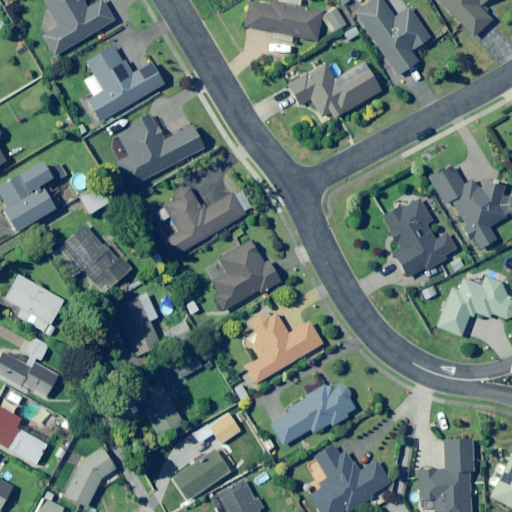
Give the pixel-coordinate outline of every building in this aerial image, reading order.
[(85,9),(79,0),(40,0),(57,27),(40,37),(52,57),(113,22),(100,0),(85,9)] [(393,18),(380,0),(374,0),(354,14),(397,78),(418,64),(409,51),(427,38),(407,8),(393,18)] [(485,0),(436,0),(472,38),(490,21),(478,7),(485,0)] [(306,9),(269,1),(268,6),(248,2),(243,28),(270,34),(269,39),(291,44),(292,37),(315,42),(322,8),(307,5),(306,9)] [(336,9),(321,18),(330,34),(345,25),(336,9)] [(354,26),(340,35),(346,44),(360,34),(354,26)] [(130,75),(113,46),(84,63),(101,92),(86,101),(98,123),(163,85),(150,63),(130,75)] [(380,92),(364,64),(334,81),(325,64),(286,85),(297,107),(309,100),(322,124),(380,92)] [(189,126),(165,138),(159,125),(155,127),(148,114),(133,122),(135,126),(116,135),(127,157),(115,163),(128,189),(202,150),(189,126)] [(17,177),(27,193),(52,178),(55,181),(65,175),(57,163),(45,170),(40,162),(17,177)] [(460,186),(449,166),(427,179),(443,206),(450,202),(464,227),(461,229),(468,241),(471,240),(477,251),(495,240),(487,228),(511,213),(511,194),(503,180),(492,187),(487,179),(476,185),(472,179),(460,186)] [(202,211),(184,181),(166,192),(171,201),(162,206),(177,232),(159,243),(168,259),(252,210),(239,189),(230,194),(202,211)] [(40,187),(28,195),(20,200),(9,182),(0,186),(0,199),(5,207),(1,210),(14,233),(54,209),(40,187)] [(105,206),(95,188),(78,197),(88,215),(105,206)] [(430,220),(412,190),(388,204),(392,211),(379,219),(396,249),(391,253),(406,279),(424,269),(426,271),(447,259),(444,255),(454,249),(442,229),(430,235),(424,223),(430,220)] [(129,274),(87,222),(60,244),(101,296),(129,274)] [(256,253),(249,242),(217,260),(225,273),(210,282),(217,294),(212,296),(221,312),(257,291),(260,295),(279,284),(260,250),(256,253)] [(61,250),(51,259),(70,280),(80,272),(61,250)] [(16,317),(51,336),(56,327),(50,324),(63,301),(17,276),(3,300),(20,309),(16,317)] [(459,337),(468,317),(473,319),(475,313),(488,319),(490,314),(509,322),(511,313),(511,301),(506,299),(499,284),(482,277),(478,286),(462,279),(457,291),(451,289),(435,327),(459,337)] [(156,318),(145,294),(113,309),(135,357),(159,346),(148,321),(156,318)] [(193,299),(183,305),(190,316),(200,310),(193,299)] [(287,335),(274,315),(268,319),(263,310),(246,321),(255,336),(252,346),(259,358),(244,368),(254,384),(320,345),(307,323),(287,335)] [(193,336),(183,321),(163,334),(173,349),(193,336)] [(57,376),(34,363),(36,359),(41,362),(49,347),(32,338),(24,353),(30,356),(25,365),(0,351),(0,377),(25,391),(27,388),(45,398),(57,376)] [(201,367),(194,353),(171,365),(178,379),(201,367)] [(171,405),(179,401),(172,388),(165,392),(159,382),(135,394),(157,437),(181,425),(171,405)] [(330,424),(331,426),(347,417),(345,414),(354,409),(340,386),(333,390),(329,382),(285,408),(289,414),(269,426),(281,446),(309,430),(312,434),(330,424)] [(247,396),(241,384),(233,388),(240,400),(247,396)] [(0,446),(34,465),(45,445),(15,428),(20,419),(0,408),(0,446)] [(239,432),(228,415),(192,436),(197,444),(213,435),(219,445),(239,432)] [(469,511),(469,441),(443,441),(443,471),(417,471),(417,509),(433,509),(432,511),(469,511)] [(312,457),(325,479),(317,484),(315,479),(302,486),(316,511),(343,511),(344,511),(347,511),(371,499),(369,495),(388,485),(375,462),(349,476),(332,445),(312,457)] [(115,467),(101,449),(81,461),(63,497),(85,508),(100,479),(115,467)] [(228,473),(213,451),(171,480),(186,501),(228,473)] [(511,452),(505,466),(497,463),(493,471),(499,475),(497,479),(491,476),(486,485),(494,489),(489,498),(511,509),(511,452)] [(258,511),(241,480),(214,495),(221,506),(214,510),(214,511),(258,511)] [(0,507),(11,488),(0,481),(0,507)] [(60,511),(62,509),(51,504),(56,494),(47,490),(35,511),(60,511)]
